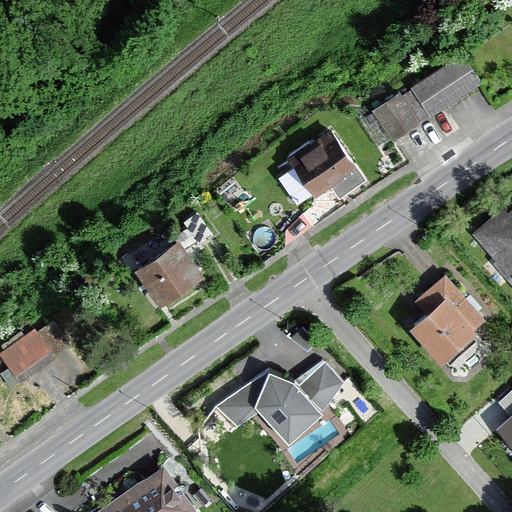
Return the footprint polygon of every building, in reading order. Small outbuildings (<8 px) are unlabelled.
[(411,85),(430,115),(480,83),(461,53),(411,85)] [(313,193),(355,166),(334,131),(291,157),(313,193)] [(511,205),(504,212),(499,206),(469,232),(492,259),(488,263),(511,289),(511,205)] [(132,267),(157,304),(202,273),(177,237),(132,267)] [(483,318),(443,272),(412,300),(422,311),(408,324),(438,357),(483,318)] [(38,325),(59,349),(72,338),(51,314),(38,325)] [(0,351),(0,353),(15,374),(47,350),(31,328),(0,351)] [(298,389),(267,374),(221,407),(237,423),(258,409),(287,444),(322,415),(319,411),(340,383),(323,369),(298,389)] [(511,419),(500,430),(511,443),(511,419)] [(194,511),(195,511),(161,465),(94,511),(194,511)]
